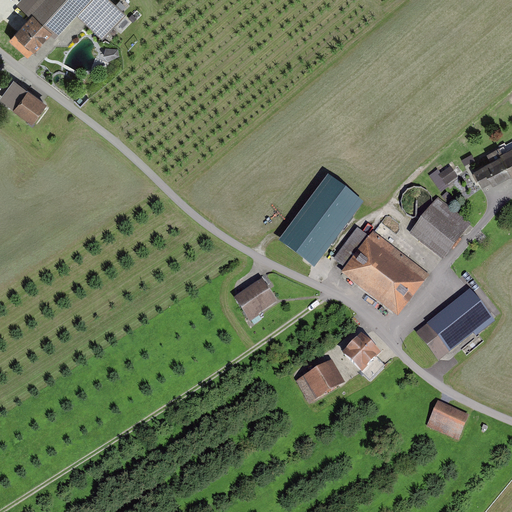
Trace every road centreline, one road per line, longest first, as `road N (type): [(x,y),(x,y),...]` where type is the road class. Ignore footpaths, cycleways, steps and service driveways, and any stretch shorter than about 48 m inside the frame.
road 1 (residential): [(0,51),(225,238),(361,311),(426,377),(511,421)]
road 2 (track): [(330,292),(0,511)]
road 3 (track): [(511,90),(412,175),(320,287)]
road 4 (unknown): [(386,338),(511,192)]
